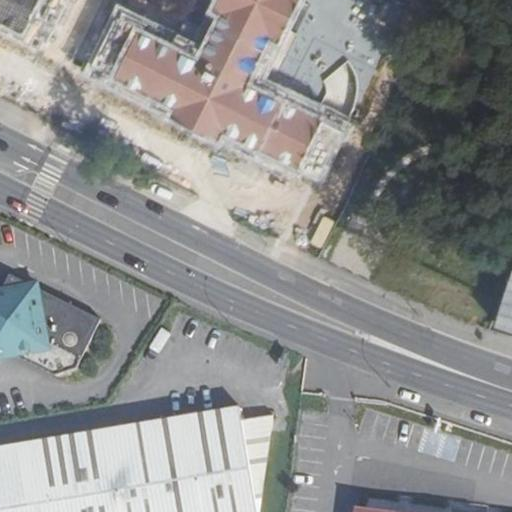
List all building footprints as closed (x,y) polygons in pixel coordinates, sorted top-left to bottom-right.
[(0,0),(0,28),(45,50),(68,0),(0,0)] [(216,15),(202,42),(117,1),(82,74),(318,186),(350,118),(269,80),(307,0),(214,0),(209,12),(216,15)] [(0,356),(10,356),(48,375),(68,368),(96,317),(33,288),(28,277),(18,280),(0,271),(0,356)] [(268,511),(267,495),(277,415),(253,420),(248,406),(199,416),(217,511),(268,511)] [(217,511),(199,416),(0,449),(0,499),(2,511),(217,511)]
